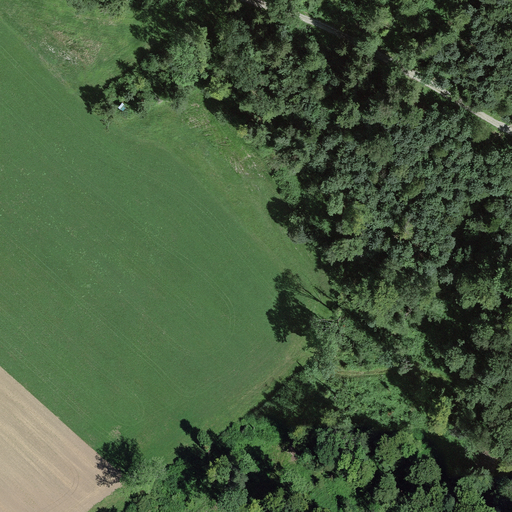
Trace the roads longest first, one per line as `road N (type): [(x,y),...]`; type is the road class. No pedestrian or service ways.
road 1 (track): [(511,130),(347,37),(256,0)]
road 2 (track): [(511,406),(410,369),(345,374),(309,358)]
